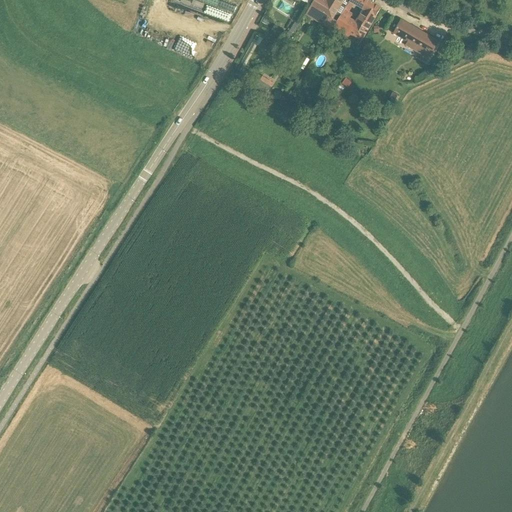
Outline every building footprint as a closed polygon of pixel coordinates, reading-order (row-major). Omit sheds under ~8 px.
[(350,0),(349,0),(330,0),(330,1),(328,0),(314,0),(310,7),(328,17),(325,23),(333,27),(335,25),(345,8),(350,0)] [(377,16),(381,7),(368,0),(349,0),(350,0),(345,8),(335,25),(362,41),(376,16),(377,16)] [(394,34),(408,41),(405,47),(422,57),(421,59),(427,62),(438,42),(401,21),(394,34)] [(362,52),(376,59),(380,52),(366,45),(362,52)] [(271,87),(260,80),(255,89),(266,96),(271,87)]
